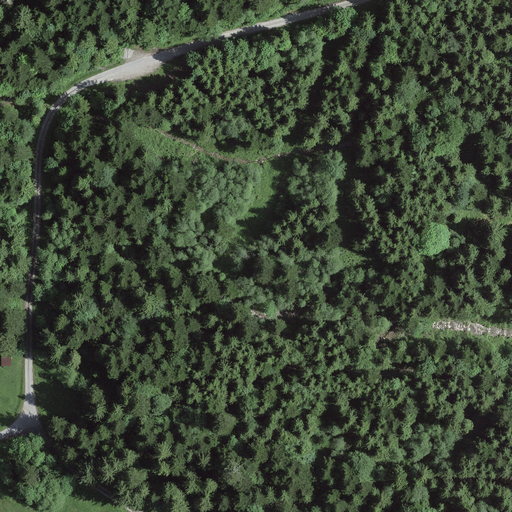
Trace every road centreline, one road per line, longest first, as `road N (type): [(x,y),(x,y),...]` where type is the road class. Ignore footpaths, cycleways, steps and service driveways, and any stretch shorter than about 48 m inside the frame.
road 1 (track): [(30,421),(43,136),(58,104),(90,78),(354,0)]
road 2 (track): [(30,421),(80,475),(140,511)]
